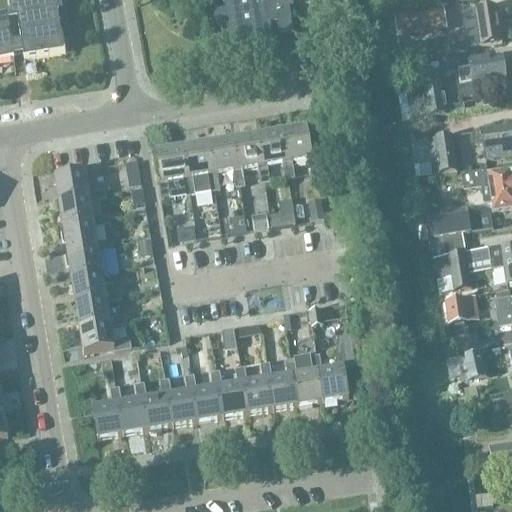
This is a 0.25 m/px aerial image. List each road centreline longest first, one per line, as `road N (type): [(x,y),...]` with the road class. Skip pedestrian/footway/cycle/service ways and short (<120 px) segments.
road 1 (residential): [(62,511),(2,136)]
road 2 (residential): [(365,478),(159,511)]
road 3 (residential): [(131,116),(293,88),(292,47)]
road 4 (residential): [(2,136),(131,116)]
